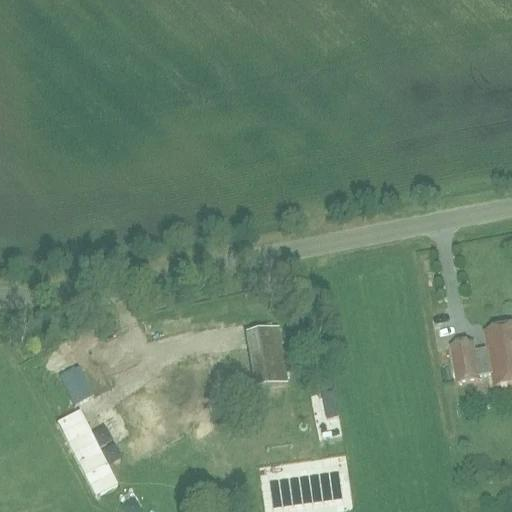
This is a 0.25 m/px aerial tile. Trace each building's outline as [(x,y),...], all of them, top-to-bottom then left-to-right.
[(471,346),(451,349),(457,385),(477,381),(477,379),(493,376),(495,388),(511,384),(511,330),(485,335),(488,351),(472,354),(471,346)] [(247,337),(254,393),(286,389),(279,333),(247,337)] [(222,407),(196,355),(162,372),(171,389),(159,395),(154,384),(119,401),(128,418),(135,415),(140,425),(133,428),(145,452),(179,435),(170,418),(182,412),(188,423),(222,407)] [(119,487),(80,412),(56,424),(95,499),(119,487)] [(209,511),(218,508),(211,494),(174,511),(209,511)]
